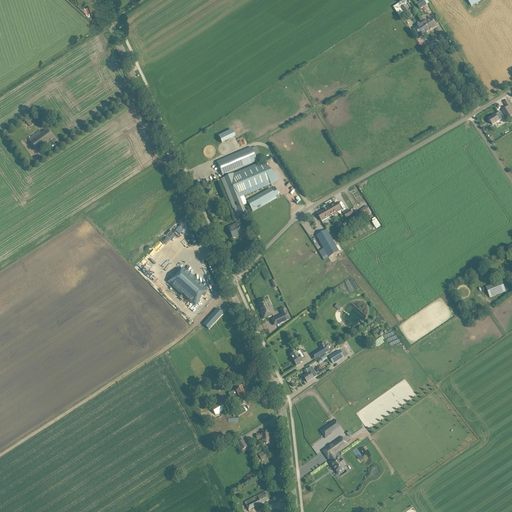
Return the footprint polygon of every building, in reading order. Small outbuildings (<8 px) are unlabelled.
[(422,0),(416,4),(420,9),(426,5),(423,0),(422,0)] [(412,14),(409,9),(406,5),(401,9),(406,18),(412,14)] [(420,18),(423,23),(424,23),(429,31),(436,27),(431,18),(428,21),(424,15),(420,18)] [(424,23),(423,23),(415,29),(420,37),(429,31),(424,23)] [(504,103),(508,108),(489,119),(492,125),(497,122),(506,116),(507,119),(511,115),(511,108),(507,101),(504,103)] [(25,120),(22,122),(21,123),(26,131),(30,128),(30,127),(34,124),(31,120),(27,123),(25,120)] [(223,142),(237,137),(234,129),(220,135),(223,142)] [(41,134),(39,131),(28,139),(36,150),(53,138),(47,130),(41,134)] [(251,147),(221,160),(217,162),(222,176),(227,174),(257,161),(251,147)] [(263,162),(230,175),(240,198),(278,182),(263,162)] [(234,208),(237,217),(246,213),(240,198),(230,175),(221,179),(233,209),(234,208)] [(276,198),(275,196),(271,189),(247,202),(253,211),(276,198)] [(327,209),(331,216),(342,210),(337,203),(327,209)] [(355,224),(371,213),(367,206),(353,215),(350,210),(343,214),(346,219),(350,217),(353,223),(355,224)] [(331,216),(327,209),(317,214),(322,222),(331,216)] [(377,219),(372,222),(376,229),(382,226),(377,219)] [(240,235),(238,230),(242,228),(239,221),(235,223),(236,225),(228,228),(233,238),(240,235)] [(176,231),(180,235),(184,231),(180,227),(176,231)] [(327,230),(316,236),(321,245),(324,249),(329,258),(339,252),(336,246),(338,245),(335,240),(333,241),(332,239),(327,230)] [(169,281),(196,305),(200,300),(199,299),(208,289),(184,267),(175,277),(174,276),(169,281)] [(501,281),(499,282),(486,288),(490,298),(505,292),(501,281)] [(260,313),(263,320),(273,315),(270,309),(269,310),(266,302),(257,305),(261,313),(260,313)] [(203,324),(207,328),(208,329),(215,321),(215,322),(223,314),(217,309),(216,310),(203,324)] [(282,315),(276,317),(279,324),(290,319),(287,312),(286,313),(282,315)] [(326,346),(323,341),(318,345),(321,349),(311,355),(314,360),(330,351),(326,346)] [(304,355),(301,350),(297,352),(296,352),(291,355),(293,359),(293,360),(295,362),(294,363),(296,367),(300,364),(300,363),(303,361),(302,360),(305,358),(303,355),(304,355)] [(333,364),(344,357),(340,350),(329,357),(333,364)] [(307,370),(305,371),(307,375),(304,377),(307,382),(317,376),(312,367),(307,370)] [(214,385),(221,380),(218,377),(212,382),(214,385)] [(237,389),(231,392),(233,397),(235,401),(239,399),(241,398),(246,396),(242,387),(237,389)] [(222,402),(214,407),(218,413),(226,408),(222,402)] [(243,408),(234,413),(236,416),(237,418),(237,417),(245,412),(243,408)] [(327,427),(321,431),(325,438),(332,433),(327,427)] [(269,434),(264,434),(262,434),(262,435),(257,435),(257,439),(263,439),(263,445),(266,444),(266,445),(267,445),(267,444),(270,444),(270,439),(269,439),(269,434)] [(342,438),(323,451),(328,459),(329,458),(332,462),(330,463),(339,474),(346,469),(343,465),(345,464),(342,460),(340,461),(338,458),(337,458),(333,452),(336,450),(338,452),(348,445),(342,438)] [(242,450),(247,447),(243,440),(238,444),(242,450)] [(264,451),(258,454),(262,460),(267,457),(264,451)] [(255,471),(246,476),(249,481),(258,476),(255,471)] [(265,492),(260,495),(245,503),(249,511),(250,511),(263,506),(262,504),(269,500),(265,492)]
